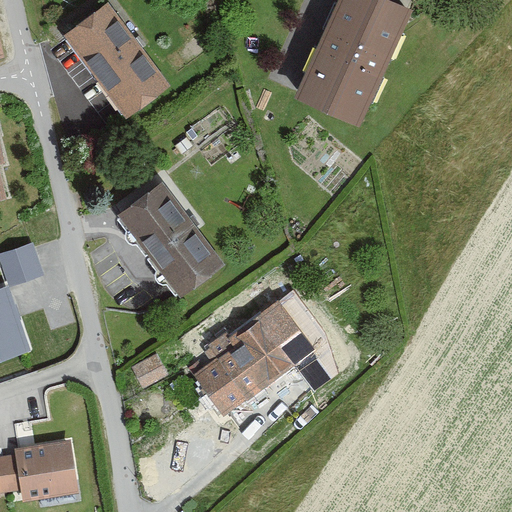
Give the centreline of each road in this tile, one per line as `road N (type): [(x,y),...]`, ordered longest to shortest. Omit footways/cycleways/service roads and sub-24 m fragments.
road 1 (residential): [(101,350),(31,71)]
road 2 (residential): [(292,396),(153,511)]
road 3 (residential): [(133,511),(101,350)]
